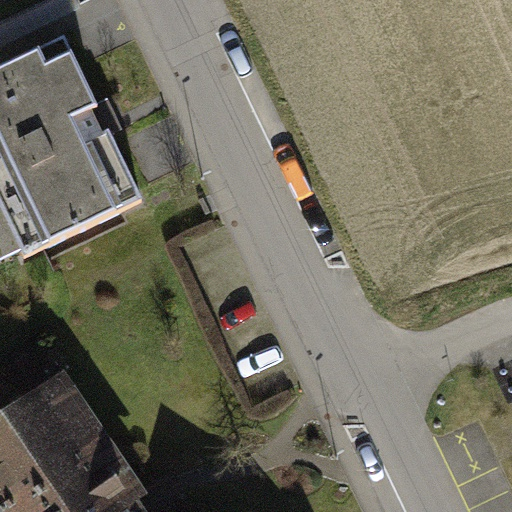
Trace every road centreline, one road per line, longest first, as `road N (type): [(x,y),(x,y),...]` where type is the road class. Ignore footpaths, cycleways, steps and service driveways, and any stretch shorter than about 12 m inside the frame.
road 1 (residential): [(179,0),(377,376),(438,511)]
road 2 (track): [(511,334),(377,376)]
